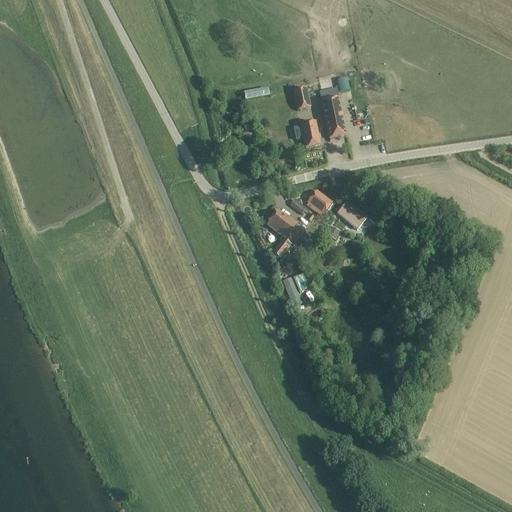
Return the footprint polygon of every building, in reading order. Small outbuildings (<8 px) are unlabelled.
[(311,108),(307,89),(293,92),(297,111),(311,108)] [(348,137),(340,99),(322,103),(330,141),(348,137)] [(302,126),(303,128),(296,129),(298,141),(305,140),(307,149),(321,146),(317,123),(302,126)] [(316,192),(308,203),(324,215),(332,204),(316,192)] [(306,209),(295,201),(290,207),(301,215),(306,209)] [(338,215),(357,231),(367,218),(348,202),(338,215)] [(287,262),(296,250),(296,248),(294,247),(305,233),(278,212),(267,226),(284,239),(273,254),(285,263),(287,262)] [(330,226),(325,235),(337,241),(341,232),(330,226)] [(303,275),(285,280),(293,308),(303,305),(304,309),(313,306),(312,301),(304,303),(301,294),(308,292),(303,275)]
